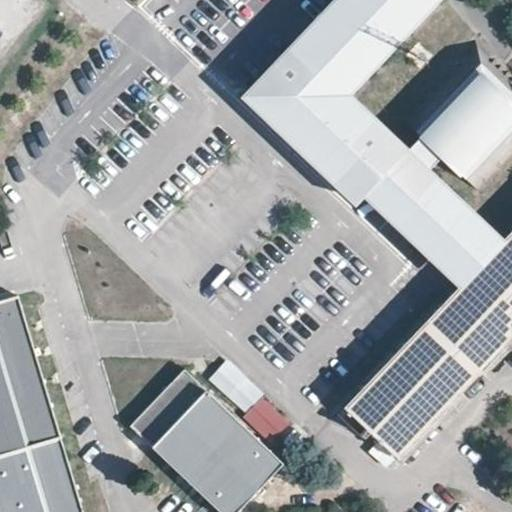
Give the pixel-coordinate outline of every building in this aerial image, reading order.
[(397,56),(402,60),(452,8),(444,0),(351,0),(249,108),(246,111),(362,222),(367,217),(255,111),(360,0),(434,0),(443,8),(397,56)] [(357,108),(402,60),(397,56),(443,8),(434,0),(360,0),(255,111),(367,217),(376,208),(459,287),(500,245),(434,182),(413,162),(357,108)] [(511,155),(511,74),(475,39),(396,122),(425,150),(445,169),(473,196),(511,155)] [(425,150),(413,162),(434,182),(445,169),(425,150)] [(511,232),(500,245),(459,287),(345,407),(345,408),(345,409),(395,455),(509,336),(511,338),(511,232)] [(0,511),(82,511),(18,294),(18,293),(17,293),(16,293),(5,296),(5,297),(4,296),(2,291),(0,291),(0,511)] [(263,398),(227,364),(210,381),(246,416),(263,398)] [(233,511),(281,462),(185,369),(132,425),(222,511),(233,511)] [(307,438),(272,406),(256,425),(289,457),(307,438)]
